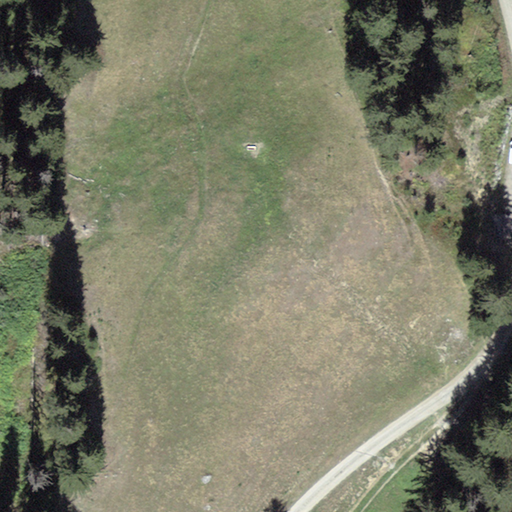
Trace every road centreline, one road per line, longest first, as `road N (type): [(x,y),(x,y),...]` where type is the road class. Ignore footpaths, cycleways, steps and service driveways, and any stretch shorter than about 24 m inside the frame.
road 1 (track): [(511,329),(474,381),(366,454),(303,511)]
road 2 (track): [(511,353),(503,375),(361,511)]
